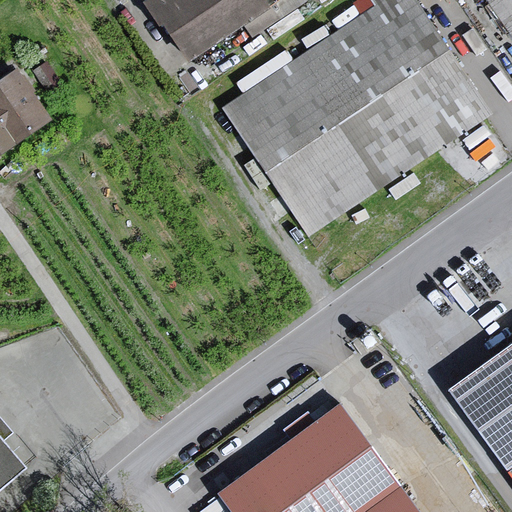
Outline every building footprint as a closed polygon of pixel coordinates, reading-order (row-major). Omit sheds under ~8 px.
[(159,0),(152,5),(192,66),(273,13),(271,10),(285,0),(174,0),(167,5),(163,0),(159,0)] [(225,111),(312,238),(493,114),(414,0),(371,0),(377,8),(225,111)] [(511,0),(490,0),(511,31),(511,0)] [(20,72),(0,86),(0,162),(56,123),(20,72)] [(511,346),(447,392),(511,481),(511,346)] [(419,511),(340,404),(213,497),(224,511),(419,511)] [(0,437),(0,492),(28,469),(0,437)]
